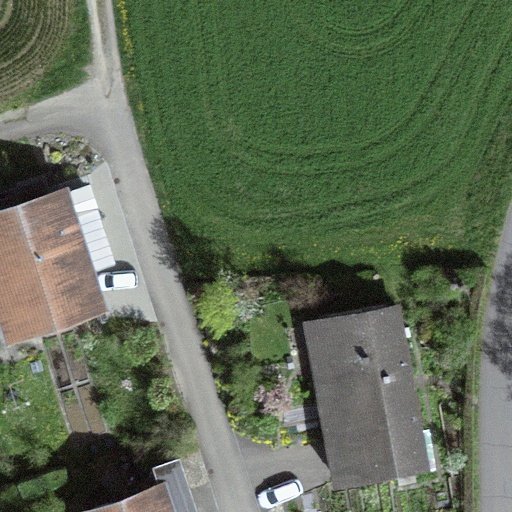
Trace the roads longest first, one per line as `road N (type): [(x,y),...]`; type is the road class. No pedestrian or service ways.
road 1 (residential): [(237,511),(100,103)]
road 2 (track): [(94,0),(100,103),(0,133)]
road 3 (tertiary): [(511,311),(503,511)]
